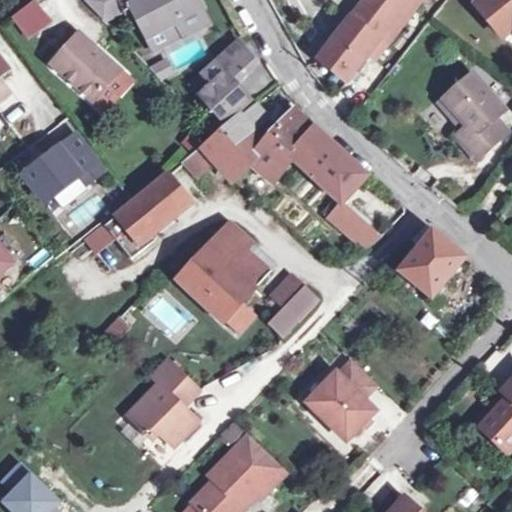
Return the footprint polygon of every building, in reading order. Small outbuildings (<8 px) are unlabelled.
[(162,27),(169,41),(185,33),(206,22),(194,0),(83,0),(104,20),(133,6),(148,34),(162,27)] [(363,0),(318,59),(346,82),(369,54),(375,59),(421,0),(363,0)] [(485,0),(483,0),(477,6),(502,37),(510,30),(485,0)] [(511,0),(485,0),(510,30),(511,32),(511,0)] [(46,20),(32,3),(12,19),(27,36),(46,20)] [(162,27),(148,34),(155,48),(169,41),(162,27)] [(435,36),(423,30),(403,56),(412,63),(426,47),(436,55),(446,43),(435,36)] [(78,33),(52,63),(93,100),(120,70),(78,33)] [(212,84),(200,95),(226,123),(251,102),(234,83),(256,64),(239,41),(214,63),(224,73),(212,84)] [(165,57),(151,67),(160,80),(175,70),(165,57)] [(0,79),(0,77),(8,71),(0,60),(0,101),(11,93),(0,79)] [(214,63),(202,73),(212,84),(224,73),(214,63)] [(476,159),(497,140),(486,127),(496,117),(505,110),(472,73),(443,99),(467,126),(462,130),(456,135),(476,159)] [(467,126),(443,99),(439,103),(462,130),(467,126)] [(237,142),(254,129),(266,119),(254,104),(241,114),(224,127),(225,128),(237,142)] [(126,127),(141,125),(139,105),(123,107),(126,127)] [(268,137),(287,154),(310,130),(286,109),(265,132),(269,135),(268,137)] [(486,127),(497,140),(508,131),(496,117),(486,127)] [(310,130),(287,154),(292,158),(342,202),(345,198),(366,174),(314,127),(313,126),(310,130)] [(254,161),(237,142),(225,128),(185,161),(197,175),(215,159),(233,180),(252,163),(254,161)] [(287,154),(268,137),(264,140),(254,129),(237,142),(254,161),(252,163),(274,180),(292,158),(287,154)] [(75,133),(23,174),(39,196),(52,197),(82,175),(88,182),(104,170),(75,133)] [(114,236),(114,237),(131,258),(143,248),(139,244),(191,200),(169,174),(117,215),(127,226),(114,236)] [(355,239),(368,225),(342,203),(330,217),(355,239)] [(127,226),(117,215),(104,225),(114,236),(127,226)] [(178,278),(224,321),(226,318),(239,305),(254,289),(248,283),(229,265),(243,250),(251,242),(230,223),(208,246),(180,276),(178,278)] [(104,225),(85,240),(96,252),(114,237),(114,236),(104,225)] [(380,236),(368,225),(355,239),(365,248),(380,236)] [(419,248),(401,270),(415,282),(432,296),(464,257),(425,225),(411,240),(419,248)] [(180,276),(208,246),(199,238),(171,267),(180,276)] [(0,248),(0,274),(13,263),(0,248)] [(243,250),(229,265),(248,283),(263,268),(243,250)] [(415,282),(401,270),(396,276),(410,288),(415,282)] [(274,294),(287,306),(301,291),(288,279),(274,294)] [(317,299),(305,287),(301,291),(287,306),(270,323),(282,335),(317,299)] [(239,305),(226,318),(238,329),(251,316),(239,305)] [(105,332),(114,341),(128,326),(119,317),(105,332)] [(199,390),(168,359),(151,376),(159,383),(127,415),(152,440),(159,433),(173,447),(199,421),(184,406),(199,390)] [(363,398),(377,383),(352,359),(338,374),(336,372),(307,402),(346,441),(376,410),(363,398)] [(507,397),(479,427),(507,452),(511,446),(511,379),(502,391),(507,397)] [(230,446),(245,433),(235,422),(221,434),(230,446)] [(213,480),(192,502),(194,504),(201,511),(240,511),(256,496),(259,499),(287,471),(249,434),(208,475),(213,480)] [(422,511),(405,496),(390,511),(422,511)]
